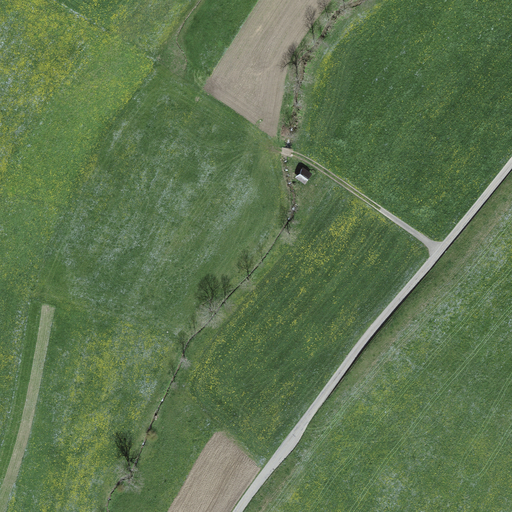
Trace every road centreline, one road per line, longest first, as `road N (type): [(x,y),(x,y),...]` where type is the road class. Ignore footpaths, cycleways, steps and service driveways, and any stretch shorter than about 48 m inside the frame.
road 1 (unclassified): [(511,163),(354,353),(237,511)]
road 2 (track): [(266,146),(312,162),(440,249)]
